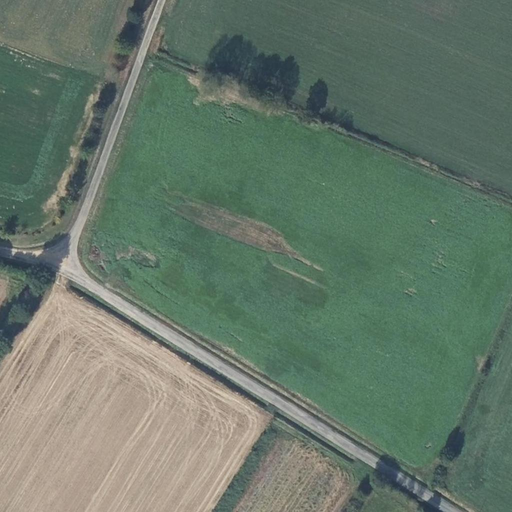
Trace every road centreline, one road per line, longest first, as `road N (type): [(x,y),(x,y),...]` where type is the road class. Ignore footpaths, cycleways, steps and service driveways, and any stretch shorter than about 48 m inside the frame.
road 1 (unclassified): [(62,267),(454,511)]
road 2 (unclassified): [(62,267),(162,0)]
